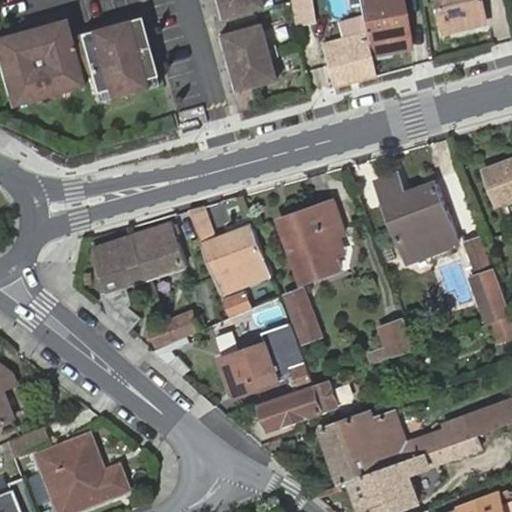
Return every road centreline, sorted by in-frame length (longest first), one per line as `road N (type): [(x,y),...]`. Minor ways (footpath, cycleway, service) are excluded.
road 1 (secondary): [(203,175),(511,91)]
road 2 (residential): [(163,413),(35,288),(26,251)]
road 3 (residential): [(0,301),(126,400),(163,413)]
road 4 (secondary): [(203,175),(74,190),(17,179)]
road 5 (secondary): [(31,241),(203,175)]
